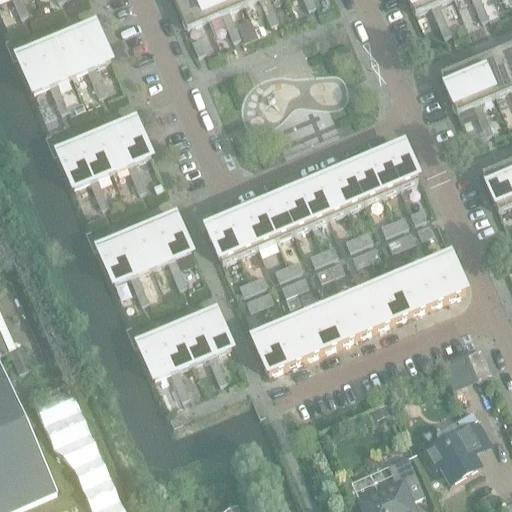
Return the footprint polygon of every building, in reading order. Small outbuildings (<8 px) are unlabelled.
[(10,0),(15,10),(23,7),(19,0),(10,0)] [(206,26),(195,0),(172,0),(187,34),(206,26)] [(225,18),(217,0),(195,0),(206,26),(221,20),(227,33),(235,30),(229,17),(225,18)] [(244,10),(239,0),(217,0),(225,18),(229,17),(244,10)] [(263,2),(261,0),(239,0),(244,10),(259,4),(265,18),(272,14),(267,1),(263,2)] [(316,12),(310,0),(306,0),(302,2),(308,15),(316,12)] [(434,11),(429,0),(406,0),(415,19),(431,12),(437,27),(445,24),(438,9),(434,11)] [(453,3),(451,0),(429,0),(434,11),(438,9),(453,3)] [(451,0),(453,3),(460,0),(469,0),(475,12),(482,8),(478,0),(451,0)] [(28,20),(23,7),(15,10),(21,23),(28,20)] [(489,24),(482,8),(475,12),(481,27),(489,24)] [(278,28),(272,14),(265,18),(270,31),(278,28)] [(451,40),(445,24),(437,27),(444,43),(451,40)] [(257,42),(250,26),(244,29),(251,45),(257,42)] [(110,66),(94,27),(91,29),(91,28),(82,32),(83,35),(77,37),(76,35),(74,36),(91,75),(95,73),(110,66)] [(240,44),(235,30),(227,33),(233,47),(240,44)] [(468,38),(465,30),(460,32),(458,37),(460,42),(468,38)] [(265,39),(262,32),(254,35),(257,42),(265,39)] [(91,75),(74,36),(72,37),(72,36),(63,40),(65,42),(58,45),(57,43),(56,44),(72,83),(87,76),(93,90),(101,87),(95,73),(91,75)] [(72,83),(56,44),(53,45),(53,44),(45,48),(46,50),(39,53),(38,51),(37,52),(53,90),(57,89),(72,83)] [(206,58),(200,44),(192,47),(198,62),(206,58)] [(511,49),(497,55),(511,90),(511,49)] [(53,90),(37,52),(34,53),(34,52),(26,56),(27,58),(19,62),(20,63),(19,64),(34,99),(49,92),(55,106),(63,103),(57,89),(53,90)] [(511,90),(497,55),(478,63),(495,102),(510,96),(511,100),(511,90)] [(495,102),(478,63),(460,71),(476,110),(480,108),(495,102)] [(476,110),(460,71),(440,79),(456,118),(472,112),(479,127),(486,123),(480,108),(476,110)] [(106,100),(101,87),(93,90),(98,103),(106,100)] [(69,116),(63,103),(55,106),(61,119),(69,116)] [(151,162),(134,123),(131,125),(131,124),(123,128),(124,130),(117,133),(116,131),(115,132),(131,170),(135,169),(151,162)] [(493,139),(486,123),(479,127),(485,142),(486,142),(493,139)] [(131,170),(115,132),(112,133),(112,132),(104,136),(105,138),(98,141),(97,139),(96,139),(112,178),(127,172),(133,186),(141,183),(135,169),(131,170)] [(485,142),(482,135),(466,142),(471,154),(488,147),(486,142),(485,142)] [(112,178),(96,139),(93,141),(93,140),(85,144),(86,146),(79,149),(78,147),(77,147),(93,186),(97,185),(112,178)] [(93,186),(77,147),(75,148),(74,148),(66,151),(67,154),(59,157),(60,159),(59,159),(74,194),(90,188),(96,202),(103,198),(97,185),(93,186)] [(417,184),(408,163),(403,151),(385,159),(400,195),(418,187),(417,185),(417,184)] [(400,195),(385,159),(367,167),(382,202),(400,195)] [(511,165),(501,170),(511,195),(511,165)] [(382,202),(367,167),(349,174),(364,210),(382,202)] [(511,195),(501,170),(482,179),(498,217),(511,211),(511,195)] [(364,210),(349,174),(331,181),(347,217),(364,210)] [(347,217),(331,181),(314,189),(329,225),(347,217)] [(146,196),(141,183),(133,186),(139,199),(146,196)] [(329,225),(314,189),(296,196),(311,232),(329,225)] [(311,232),(296,196),(278,204),(293,240),(311,232)] [(109,212),(103,198),(96,202),(101,215),(109,212)] [(293,240),(278,204),(261,211),(276,247),(293,240)] [(276,247),(261,211),(243,219),(258,255),(276,247)] [(426,225),(422,215),(410,220),(414,230),(426,225)] [(191,258),(175,219),(171,221),(171,220),(163,224),(164,226),(157,229),(156,227),(155,227),(172,266),(175,265),(191,258)] [(258,255),(243,219),(225,226),(240,262),(258,255)] [(408,233),(404,222),(392,227),(397,238),(408,233)] [(240,262),(225,226),(207,234),(221,267),(222,270),(240,262)] [(172,266),(155,227),(153,228),(152,228),(144,232),(145,234),(138,237),(137,235),(136,235),(153,274),(168,268),(173,282),(181,278),(175,265),(172,266)] [(397,238),(392,227),(381,232),(385,242),(397,238)] [(433,241),(429,231),(417,236),(421,246),(433,241)] [(153,274),(136,235),(134,236),(125,239),(126,242),(120,245),(119,243),(118,243),(134,282),(138,280),(153,274)] [(373,248),(368,237),(357,242),(361,252),(373,248)] [(415,249),(411,238),(399,243),(404,254),(415,249)] [(361,252),(357,242),(345,247),(350,257),(361,252)] [(134,282),(118,243),(115,244),(106,247),(108,250),(100,253),(100,255),(114,290),(130,284),(136,298),(144,294),(138,280),(134,282)] [(404,254),(399,243),(388,248),(392,259),(404,254)] [(338,262),(333,252),(321,257),(326,267),(338,262)] [(380,264),(375,253),(364,258),(368,269),(380,264)] [(326,267),(321,257),(310,262),(314,272),(326,267)] [(368,269),(364,258),(352,263),(357,273),(368,269)] [(465,299),(450,262),(431,270),(447,307),(465,299)] [(302,277),(298,267),(286,272),(291,282),(302,277)] [(344,279),(340,268),(328,273),(333,283),(344,279)] [(447,307),(431,270),(414,277),(429,314),(447,307)] [(291,282),(286,272),(275,276),(279,287),(291,282)] [(333,283),(328,273),(317,278),(321,288),(333,283)] [(429,314),(414,277),(396,285),(411,321),(429,314)] [(187,292),(181,278),(173,282),(179,295),(187,292)] [(267,292),(262,282),(251,287),(255,297),(267,292)] [(309,293),(305,283),(293,288),(297,298),(309,293)] [(411,321),(396,285),(378,292),(394,329),(411,321)] [(255,297),(251,287),(239,291),(244,302),(255,297)] [(297,298),(293,288),(281,293),(286,303),(297,298)] [(394,329),(378,292),(360,300),(376,336),(394,329)] [(149,308),(144,294),(136,298),(141,311),(149,308)] [(274,308),(269,298),(257,303),(262,313),(274,308)] [(376,336),(360,300),(343,307),(358,344),(376,336)] [(262,313),(257,303),(246,307),(250,318),(262,313)] [(358,344),(343,307),(325,314),(341,351),(358,344)] [(341,351),(325,314),(307,322),(323,359),(341,351)] [(231,354),(215,315),(212,316),(203,320),(204,322),(197,325),(197,323),(196,323),(212,362),(216,360),(231,354)] [(323,359),(307,322),(290,329),(305,366),(323,359)] [(212,362),(196,323),(193,324),(184,327),(186,330),(179,333),(178,331),(177,331),(193,370),(208,364),(214,378),(221,374),(216,360),(212,362)] [(305,366),(290,329),(272,337),(287,374),(305,366)] [(193,370),(177,331),(174,332),(166,335),(167,338),(160,341),(159,339),(158,339),(174,378),(178,376),(193,370)] [(0,360),(9,356),(0,336),(0,511),(24,511),(57,498),(0,369),(0,360)] [(287,374),(272,337),(253,345),(269,381),(287,374)] [(174,378),(158,339),(155,340),(147,343),(148,346),(140,349),(141,351),(140,351),(155,386),(170,380),(176,393),(184,390),(178,376),(174,378)] [(18,379),(33,372),(24,351),(9,358),(18,379)] [(491,380),(480,356),(468,361),(478,386),(491,380)] [(227,388),(221,374),(214,378),(219,391),(227,388)] [(189,404),(184,390),(176,393),(182,407),(189,404)] [(91,511),(122,511),(107,477),(95,450),(69,392),(34,408),(54,454),(74,473),(91,511)] [(405,410),(403,404),(397,402),(392,405),(390,410),(393,415),(398,417),(403,415),(405,410)] [(390,420),(386,411),(373,416),(377,425),(390,420)] [(472,460),(486,452),(492,449),(479,427),(481,425),(480,423),(477,425),(473,417),(455,427),(460,435),(448,442),(443,435),(420,447),(424,456),(437,449),(447,467),(440,471),(451,491),(480,474),(472,460)] [(425,502),(408,463),(389,471),(397,488),(358,505),(360,511),(414,511),(413,507),(425,502)]
